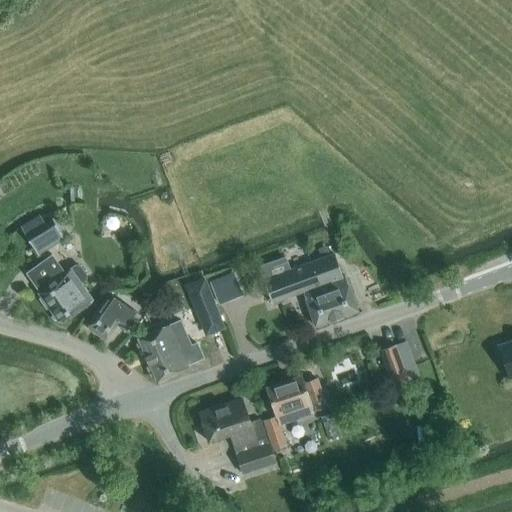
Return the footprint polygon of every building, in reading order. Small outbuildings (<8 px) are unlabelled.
[(49,214),(22,232),(37,256),(68,236),(55,216),(52,218),(51,216),(49,214)] [(63,321),(92,300),(81,284),(86,280),(87,275),(80,265),(75,264),(65,272),(52,254),(26,273),(39,291),(38,292),(57,321),(63,321)] [(333,254),(289,269),(263,278),(271,302),(302,292),(314,326),(357,311),(344,276),(341,277),(333,254)] [(260,268),(263,278),(289,269),(286,259),(260,268)] [(86,326),(106,340),(116,324),(127,332),(139,315),(108,294),(86,326)] [(212,298),(197,304),(208,332),(223,326),(212,298)] [(156,381),(188,367),(182,351),(191,347),(179,321),(170,325),(170,324),(137,338),(156,381)] [(511,341),(498,346),(508,378),(511,376),(511,341)] [(392,386),(408,381),(395,345),(378,351),(392,386)] [(414,365),(404,369),(408,381),(419,376),(414,365)] [(301,378),(266,389),(275,416),(275,417),(310,405),(312,411),(326,406),(317,379),(303,383),(301,378)] [(249,422),(241,398),(198,412),(208,441),(229,434),(233,447),(242,475),(275,464),(266,436),(260,418),(249,422)] [(275,416),(264,420),(270,437),(274,450),(286,446),(281,433),(275,417),(275,416)]
